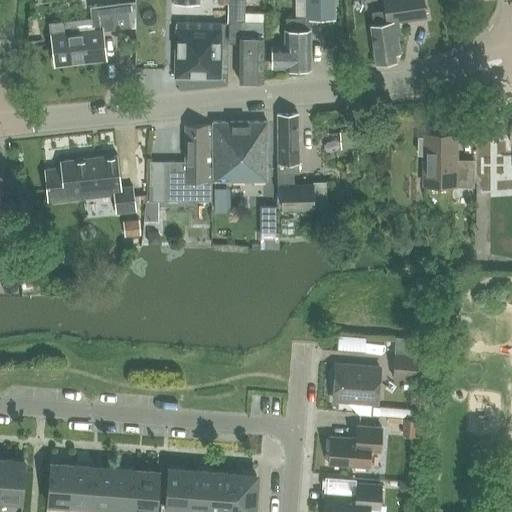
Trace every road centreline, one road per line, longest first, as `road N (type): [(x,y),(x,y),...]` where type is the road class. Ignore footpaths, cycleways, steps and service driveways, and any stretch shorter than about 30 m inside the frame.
road 1 (tertiary): [(0,126),(434,78),(511,59)]
road 2 (residential): [(0,408),(297,431)]
